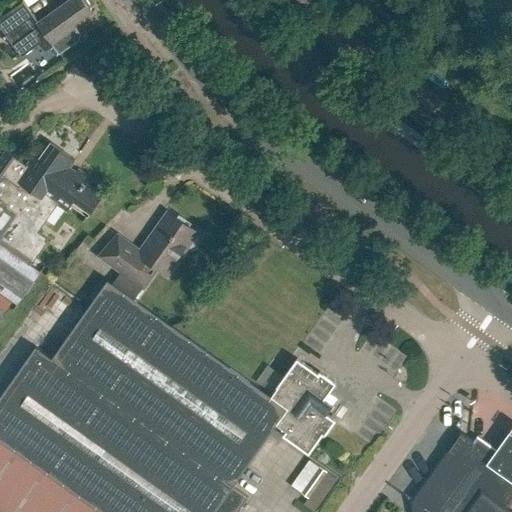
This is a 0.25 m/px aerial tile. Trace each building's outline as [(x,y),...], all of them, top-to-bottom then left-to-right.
[(73,25),(91,13),(90,7),(85,0),(84,0),(74,0),(40,25),(25,4),(0,22),(0,28),(6,36),(21,56),(37,44),(44,53),(53,47),(58,55),(79,40),(80,35),(73,25)] [(404,116),(366,87),(357,99),(395,128),(404,116)] [(34,260),(46,241),(45,241),(47,238),(37,231),(56,204),(67,212),(74,202),(89,213),(105,190),(71,166),(75,161),(55,147),(48,143),(38,157),(33,154),(26,164),(7,150),(0,159),(0,315),(6,307),(11,300),(18,305),(42,272),(29,263),(31,261),(33,262),(34,260)] [(510,190),(471,162),(462,174),(501,202),(510,190)] [(168,274),(187,247),(192,245),(195,244),(197,240),(198,236),(197,234),(198,232),(168,212),(139,252),(118,237),(119,236),(118,235),(99,255),(121,271),(112,283),(135,298),(143,287),(144,287),(158,267),(168,274)] [(102,250),(116,230),(107,224),(93,243),(102,250)] [(233,487),(278,424),(286,431),(283,435),(309,453),(323,434),(325,435),(336,420),(327,414),(333,405),(325,399),(336,383),(320,371),(319,373),(298,358),(278,386),(279,386),(272,395),(135,298),(112,283),(108,279),(52,358),(36,346),(0,397),(0,511),(236,511),(248,497),(233,487)] [(511,418),(488,454),(511,471),(511,418)] [(494,461),(459,437),(450,450),(448,450),(438,465),(439,465),(411,505),(420,511),(511,511),(506,508),(511,499),(511,463),(503,458),(495,459),(494,461)] [(314,511),(337,478),(327,472),(327,471),(319,466),(309,459),(291,485),(308,497),(303,503),(314,511)]
